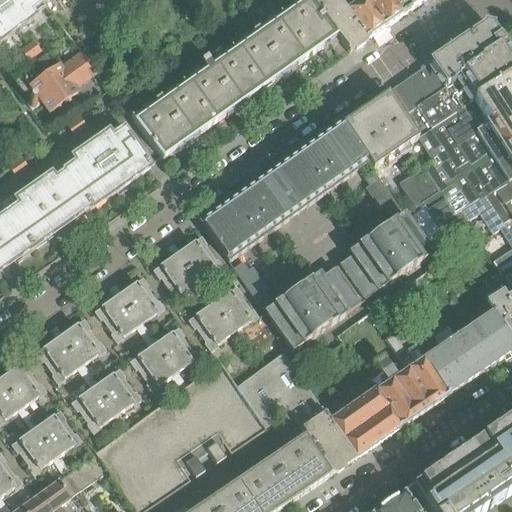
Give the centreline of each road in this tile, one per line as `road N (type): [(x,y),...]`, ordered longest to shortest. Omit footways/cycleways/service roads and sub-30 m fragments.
road 1 (residential): [(0,340),(486,0)]
road 2 (residential): [(334,511),(511,391)]
